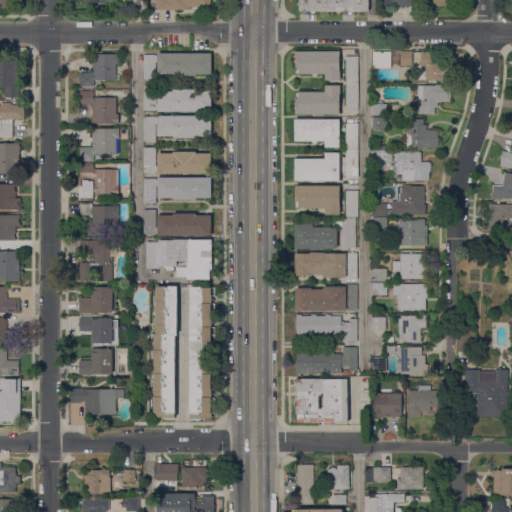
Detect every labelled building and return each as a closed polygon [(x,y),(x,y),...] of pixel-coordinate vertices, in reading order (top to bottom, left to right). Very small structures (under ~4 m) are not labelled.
[(13,0),(13,8),(1,8),(1,5),(0,5),(0,0),(13,0)] [(211,0),(211,7),(190,7),(190,10),(188,10),(188,11),(157,10),(157,0),(211,0)] [(299,0),(369,0),(369,11),(299,11),(299,0)] [(373,68),(373,52),(391,52),(391,50),(399,50),(400,65),(391,65),(391,68),(373,68)] [(339,52),(340,72),(340,81),(325,81),(325,76),(312,76),(312,74),(298,74),(298,73),(296,73),(296,52),(339,52)] [(412,66),(400,66),(400,52),(412,52),(412,66)] [(427,52),(440,52),(440,66),(452,65),(453,81),(438,81),(438,80),(426,80),(425,66),(421,66),(421,52),(427,52)] [(212,53),(211,74),(196,74),(196,76),(173,76),(173,74),(157,74),(157,62),(156,62),(156,80),(143,80),(143,54),(156,54),(156,55),(157,55),(157,53),(212,53)] [(116,80),(94,80),(94,87),(80,87),(80,73),(92,73),(92,54),(120,54),(120,64),(116,64),(116,80)] [(0,56),(17,56),(18,86),(19,86),(19,97),(5,97),(5,86),(0,86),(0,56)] [(346,84),(345,56),(358,56),(358,84),(346,84)] [(358,110),(346,110),(346,84),(358,84),(358,110)] [(340,115),(295,114),(296,93),(299,93),(299,91),(325,92),(325,85),(340,85),(340,115)] [(450,89),(451,89),(451,98),(450,98),(450,102),(439,102),(439,103),(438,103),(438,108),(435,107),(434,114),(427,114),(427,115),(425,115),(425,114),(417,114),(418,87),(420,87),(420,92),(423,92),(423,85),(435,85),(450,85),(450,89)] [(196,89),(196,91),(211,91),(211,112),(157,112),(157,110),(156,110),(156,111),(143,111),(143,86),(156,86),(156,104),(157,104),(157,91),(173,91),(173,89),(196,89)] [(94,91),(94,97),(116,97),(116,114),(119,114),(119,124),(92,124),(92,105),(80,105),(80,91),(94,91)] [(0,106),(1,106),(1,103),(11,103),(11,105),(24,105),(24,119),(22,119),(22,120),(15,120),(15,119),(13,119),(13,137),(0,137),(0,106)] [(372,115),(373,104),(387,104),(387,116),(372,115)] [(211,115),(211,138),(173,138),(173,136),(157,136),(157,124),(156,124),(156,142),(143,142),(143,116),(156,116),(156,118),(157,118),(157,115),(211,115)] [(386,117),(387,129),(373,129),(372,118),(386,117)] [(340,119),(340,147),(325,147),(325,141),(317,141),(317,143),(312,143),(312,141),(295,141),(295,119),(340,119)] [(418,147),(411,147),(412,146),(406,145),(406,124),(404,124),(404,122),(406,122),(406,119),(412,119),(423,119),(423,125),(426,125),(426,130),(429,130),(438,131),(438,138),(439,138),(439,140),(438,140),(438,148),(418,147)] [(345,123),(358,123),(358,151),(345,151),(345,123)] [(119,138),(118,138),(119,154),(94,154),(94,161),(79,161),(79,147),(92,147),(92,129),(119,128),(119,138)] [(19,153),(16,153),(16,173),(0,173),(0,143),(19,143),(19,153)] [(173,153),(173,151),(196,151),(196,153),(211,153),(211,174),(157,174),(157,172),(156,172),(156,173),(143,173),(143,147),(156,147),(156,166),(158,166),(157,153),(173,153)] [(358,151),(358,177),(345,177),(345,151),(358,151)] [(377,151),(395,151),(395,154),(392,154),(392,163),(377,163),(377,151)] [(325,159),(325,152),(340,152),(340,181),(315,181),(315,182),(312,182),(312,181),(295,181),(295,159),(325,159)] [(419,152),(419,153),(421,153),(421,162),(430,162),(430,164),(430,171),(428,171),(428,180),(414,180),(414,181),(396,181),(396,167),(395,167),(395,165),(396,165),(396,152),(419,152)] [(511,168),(499,166),(502,152),(511,153),(511,168)] [(116,169),(116,170),(118,170),(118,186),(119,186),(119,196),(112,196),(94,195),(94,198),(79,198),(79,186),(82,186),(82,181),(80,181),(80,164),(93,164),(93,165),(94,165),(94,169),(116,169)] [(511,198),(497,198),(497,200),(491,199),(492,188),(492,185),(495,185),(495,186),(502,186),(505,172),(511,173),(511,198)] [(211,177),(211,198),(196,198),(196,200),(173,200),(173,198),(157,198),(157,185),(156,185),(156,204),(143,203),(143,178),(156,178),(156,180),(158,180),(158,177),(211,177)] [(0,184),(15,184),(15,198),(20,198),(20,202),(19,202),(19,205),(20,205),(20,209),(0,209),(0,184)] [(399,201),(399,193),(400,193),(400,187),(401,187),(401,185),(410,185),(410,186),(424,186),(424,204),(426,204),(426,214),(391,215),(391,211),(390,211),(390,213),(387,213),(387,209),(392,209),(391,201),(399,201)] [(340,207),(340,215),(325,215),(325,208),(299,208),(299,207),(296,207),(296,201),(295,201),(295,186),(340,186),(340,207)] [(345,190),(358,190),(358,217),(356,217),(356,218),(345,218),(345,190)] [(387,216),(372,216),(372,203),(387,203),(387,216)] [(94,235),(80,235),(79,222),(92,221),(92,215),(80,215),(80,204),(92,204),(92,206),(119,206),(119,232),(94,232),(94,235)] [(511,204),(511,230),(488,230),(489,204),(511,204)] [(196,213),(196,215),(211,215),(211,236),(158,236),(158,234),(156,234),(156,235),(143,235),(143,210),(156,210),(156,228),(157,228),(157,215),(173,215),(173,213),(196,213)] [(0,240),(0,215),(18,215),(18,226),(15,226),(15,238),(16,238),(16,240),(0,240)] [(356,218),(356,248),(353,248),(353,250),(349,250),(349,248),(348,248),(348,251),(342,251),(342,227),(333,227),(333,218),(345,218),(356,218)] [(371,229),(371,218),(387,218),(387,229),(371,229)] [(427,246),(399,246),(399,219),(424,219),(424,225),(427,225),(427,246)] [(337,249),(295,249),(295,247),(295,244),(295,230),(295,226),(295,224),(312,223),(312,225),(313,225),(313,227),(332,227),(332,229),(337,229),(337,249)] [(173,240),(173,239),(192,239),(192,240),(212,240),(212,270),(210,270),(210,280),(187,280),(187,277),(176,277),(176,267),(187,267),(187,262),(189,262),(189,261),(177,261),(177,266),(173,266),(173,271),(165,270),(165,268),(146,268),(146,242),(159,242),(159,240),(173,240)] [(95,240),(95,241),(115,241),(115,247),(117,247),(117,252),(114,256),(112,256),(112,281),(80,281),(80,274),(79,274),(79,267),(80,267),(80,263),(91,263),(95,263),(95,261),(92,261),(92,256),(80,256),(80,240),(95,240)] [(19,281),(0,281),(0,251),(19,251),(19,281)] [(310,253),(326,253),(357,253),(357,280),(345,280),(345,277),(323,277),(323,275),(312,275),(312,276),(299,276),(299,277),(295,277),(295,253),(310,253)] [(428,254),(428,279),(400,279),(400,271),(392,271),(392,262),(400,262),(400,254),(428,254)] [(372,269),(387,268),(387,276),(390,276),(390,281),(372,281),(372,269)] [(372,295),(372,283),(387,283),(387,295),(372,295)] [(358,310),(295,311),(295,288),(312,288),(312,289),(323,289),(323,286),(345,286),(345,284),(358,284),(358,310)] [(427,284),(427,299),(426,298),(426,311),(398,311),(398,310),(393,310),(393,284),(427,284)] [(0,286),(6,286),(6,294),(7,294),(7,299),(19,299),(19,313),(2,313),(2,312),(0,312),(0,286)] [(177,335),(175,335),(176,415),(175,415),(175,419),(163,419),(163,417),(152,417),(152,334),(156,334),(156,287),(177,286),(177,335)] [(79,313),(78,298),(91,298),(91,287),(113,287),(113,292),(116,292),(116,311),(113,311),(113,313),(93,313),(79,313)] [(190,287),(211,287),(211,288),(215,288),(215,296),(211,296),(211,304),(215,304),(215,319),(211,319),(211,327),(215,327),(215,343),(211,343),(211,374),(215,374),(215,390),(211,390),(211,398),(214,398),(214,413),(212,413),(212,418),(202,418),(202,419),(190,419),(190,287)] [(301,315),(301,316),(311,316),(311,315),(316,315),(316,316),(325,316),(325,315),(330,315),(330,316),(341,316),(341,321),(344,321),(344,322),(349,322),(349,319),(357,319),(357,342),(343,342),(343,335),(334,335),(334,337),(331,337),(331,335),(320,335),(320,336),(317,336),(317,335),(306,336),(306,337),(302,337),(302,335),(297,335),(297,328),(296,328),(296,315),(301,315)] [(421,343),(412,343),(412,342),(399,342),(399,319),(401,319),(401,316),(419,316),(419,315),(426,315),(426,328),(421,328),(421,343)] [(79,332),(79,317),(93,317),(93,318),(112,318),(112,320),(116,319),(117,338),(112,338),(112,343),(91,344),(91,332),(79,332)] [(385,330),(372,330),(372,317),(386,317),(385,330)] [(0,318),(7,318),(7,330),(19,330),(19,343),(0,343),(0,318)] [(471,356),(457,356),(457,330),(471,330),(471,356)] [(302,354),(302,352),(305,352),(305,354),(317,354),(317,353),(320,353),(320,354),(331,354),(331,353),(334,353),(334,354),(341,354),(341,355),(343,355),(343,347),(357,347),(357,370),(349,370),(349,366),(344,366),(344,367),(341,367),(341,373),(317,373),(317,377),(311,377),(311,373),(302,373),(302,375),(296,375),(296,367),(296,354),(302,354)] [(422,347),(422,366),(428,366),(428,374),(400,374),(400,355),(398,355),(398,347),(422,347)] [(0,348),(7,349),(7,361),(19,361),(18,375),(0,375),(0,348)] [(113,374),(92,374),(92,375),(79,375),(79,360),(91,360),(91,349),(112,349),(113,374)] [(386,357),(386,371),(372,371),(372,357),(374,357),(386,357)] [(507,417),(477,417),(477,393),(466,393),(466,370),(480,370),(480,381),(495,382),(495,370),(508,370),(507,417)] [(124,398),(116,398),(116,414),(85,414),(85,409),(85,402),(82,402),(82,403),(71,403),(71,388),(72,388),(72,378),(87,378),(87,389),(124,389),(124,398)] [(20,422),(0,422),(0,391),(5,391),(5,379),(20,379),(20,422)] [(330,425),(329,423),(330,422),(325,422),(319,422),(319,424),(310,424),(310,422),(295,422),(295,414),(297,414),(297,407),(295,407),(295,400),(296,400),(296,385),(295,385),(295,379),(348,379),(348,422),(334,422),(331,422),(333,422),(333,424),(332,425),(331,425),(330,425)] [(431,407),(431,412),(421,412),(421,415),(420,415),(420,417),(409,417),(409,407),(409,391),(419,390),(419,386),(431,386),(431,390),(438,390),(438,407),(431,407)] [(402,417),(375,417),(375,393),(402,393),(402,417)] [(0,463),(1,463),(1,467),(16,467),(16,473),(17,473),(17,475),(20,475),(20,483),(17,483),(17,486),(15,486),(15,492),(0,492),(0,463)] [(179,474),(177,474),(177,481),(156,481),(156,464),(179,464),(179,474)] [(314,504),(296,504),(296,493),(297,493),(297,489),(298,489),(298,480),(297,480),(297,476),(295,476),(295,473),(298,473),(297,465),(314,465),(314,504)] [(349,489),(334,489),(334,486),(329,486),(329,484),(328,484),(328,469),(330,469),(330,468),(336,468),(336,469),(337,469),(337,465),(349,465),(349,489)] [(206,479),(206,486),(201,486),(201,487),(182,487),(182,467),(206,467),(206,469),(208,471),(208,473),(206,474),(206,479)] [(390,467),(390,481),(373,481),(373,467),(390,467)] [(397,479),(400,479),(400,470),(402,470),(402,467),(423,467),(423,489),(397,489),(397,479)] [(511,495),(502,496),(502,494),(493,495),(493,477),(491,477),(491,470),(502,470),(502,469),(511,468),(511,495)] [(110,477),(111,492),(103,492),(103,494),(86,494),(86,487),(84,487),(84,479),(82,479),(82,470),(109,470),(110,477)] [(135,482),(124,482),(124,470),(135,470),(135,482)] [(157,511),(157,494),(195,494),(195,499),(202,499),(202,496),(214,496),(214,511),(157,511)] [(346,494),(346,505),(332,505),(332,494),(346,494)] [(393,511),(369,511),(369,498),(375,498),(375,494),(404,494),(404,502),(393,502),(393,511)] [(0,511),(0,499),(16,499),(16,507),(12,507),(12,511),(0,511)] [(82,511),(82,500),(93,500),(93,499),(102,499),(102,500),(109,500),(109,511),(107,511),(82,511)] [(139,511),(126,511),(125,507),(121,507),(121,500),(126,500),(125,499),(139,499),(139,511)] [(505,507),(509,507),(509,506),(511,506),(511,511),(492,511),(492,508),(491,508),(491,504),(492,504),(492,501),(505,501),(505,507)]
